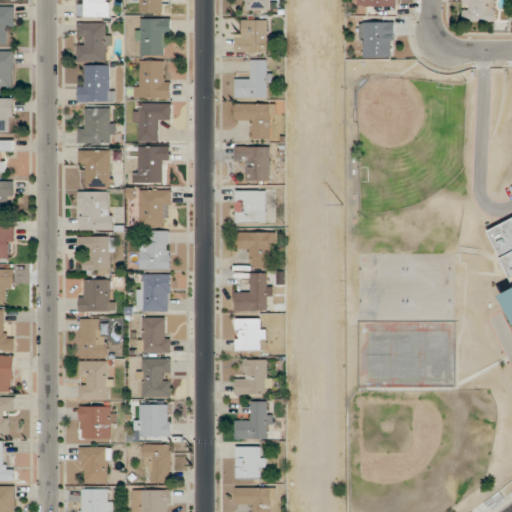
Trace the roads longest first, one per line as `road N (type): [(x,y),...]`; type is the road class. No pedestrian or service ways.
road 1 (residential): [(202,0),(204,511)]
road 2 (residential): [(50,511),(48,0)]
